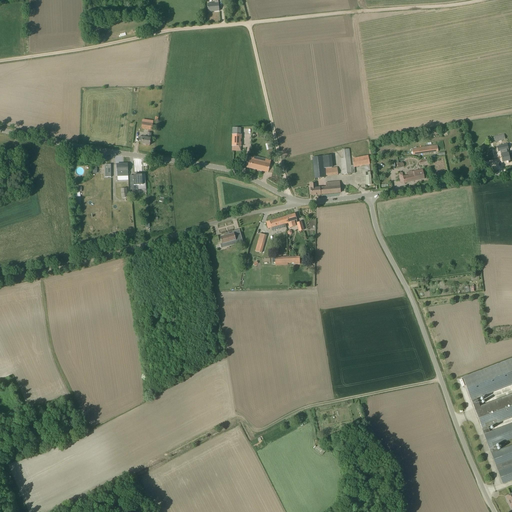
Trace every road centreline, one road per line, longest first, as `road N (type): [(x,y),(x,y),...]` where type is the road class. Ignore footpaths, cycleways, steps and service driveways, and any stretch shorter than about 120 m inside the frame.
road 1 (track): [(0,62),(169,31),(485,0)]
road 2 (unclassified): [(494,511),(369,198)]
road 3 (tertiary): [(293,206),(226,172),(0,129)]
road 4 (unclassified): [(0,283),(293,206)]
road 5 (track): [(440,377),(310,405),(259,430),(235,414)]
road 6 (track): [(288,199),(249,25)]
road 7 (tertiary): [(369,198),(511,175)]
